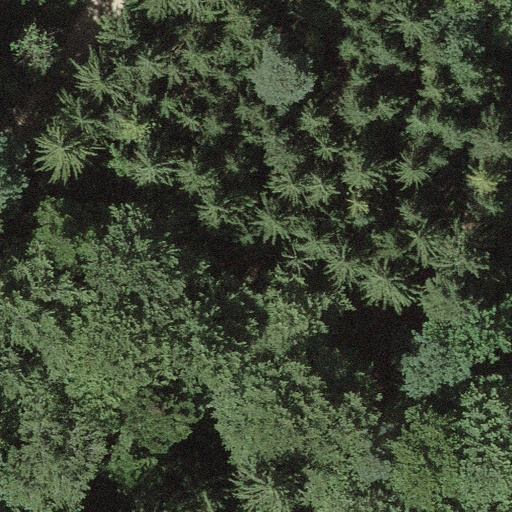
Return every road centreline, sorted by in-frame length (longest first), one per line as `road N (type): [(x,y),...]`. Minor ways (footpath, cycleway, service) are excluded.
road 1 (track): [(0,133),(92,0)]
road 2 (track): [(380,420),(464,374),(511,362)]
